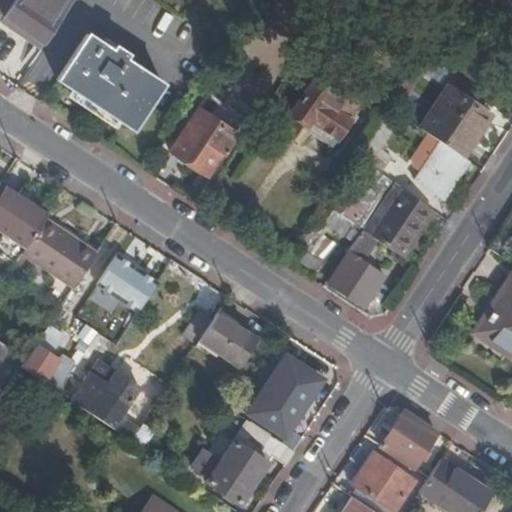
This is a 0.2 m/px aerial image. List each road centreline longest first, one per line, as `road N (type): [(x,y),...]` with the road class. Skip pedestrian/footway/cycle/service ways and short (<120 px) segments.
road 1 (residential): [(385,363),(0,112)]
road 2 (residential): [(385,363),(511,170)]
road 3 (residential): [(286,511),(385,363)]
road 4 (residential): [(511,445),(385,363)]
